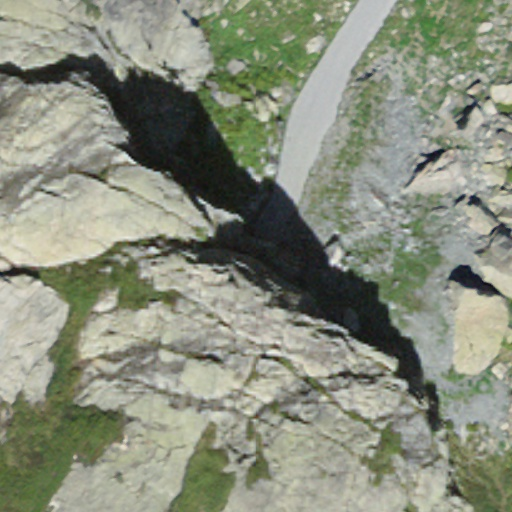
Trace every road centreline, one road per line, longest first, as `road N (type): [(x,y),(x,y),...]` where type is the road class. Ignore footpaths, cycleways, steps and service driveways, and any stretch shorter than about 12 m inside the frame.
road 1 (unclassified): [(392,0),(315,160),(285,281)]
road 2 (unclassified): [(283,511),(293,387),(285,281)]
